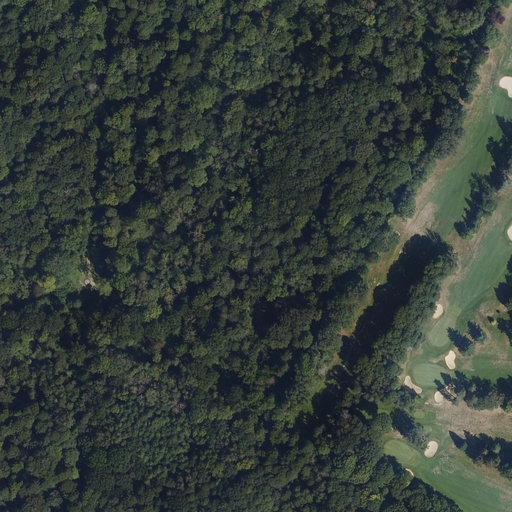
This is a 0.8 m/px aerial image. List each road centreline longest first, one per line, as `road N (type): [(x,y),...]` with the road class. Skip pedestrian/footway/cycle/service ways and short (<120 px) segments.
road 1 (unknown): [(91,280),(267,422)]
road 2 (unknown): [(91,280),(0,153)]
